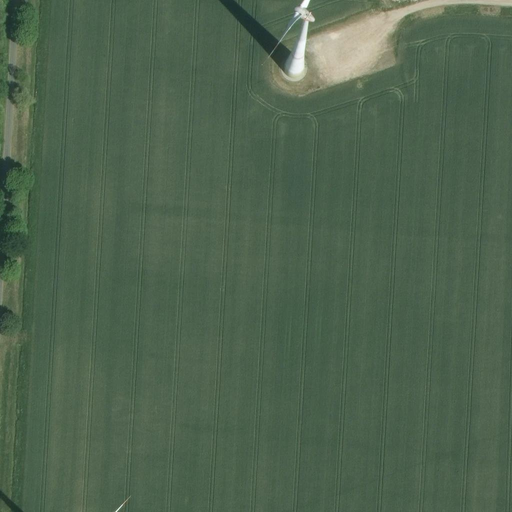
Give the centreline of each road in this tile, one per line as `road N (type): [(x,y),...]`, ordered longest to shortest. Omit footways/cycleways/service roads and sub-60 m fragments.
road 1 (track): [(15,0),(0,251)]
road 2 (track): [(345,51),(373,22),(451,0)]
